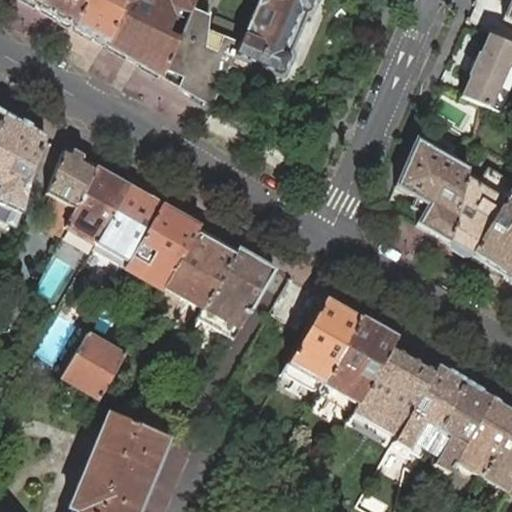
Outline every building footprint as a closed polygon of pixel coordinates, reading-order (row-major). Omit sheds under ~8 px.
[(20,0),(37,9),(40,0),(20,0)] [(40,0),(37,9),(70,29),(82,0),(40,0)] [(82,0),(70,29),(104,47),(122,0),(82,0)] [(192,0),(122,0),(104,47),(159,79),(163,71),(190,7),(192,0)] [(257,0),(244,31),(238,45),(232,59),(244,64),(255,69),(258,70),(279,79),(279,78),(283,77),(291,57),(290,53),(289,53),(305,16),(306,16),(309,15),(310,15),(315,0),(257,0)] [(511,0),(510,0),(508,6),(502,20),(511,24),(511,0)] [(177,90),(211,109),(229,67),(232,59),(238,45),(232,42),(222,38),(206,32),(208,14),(190,7),(163,71),(181,79),(177,90)] [(511,78),(511,46),(486,36),(460,99),(497,114),(511,78)] [(232,59),(229,67),(241,73),(244,64),(232,59)] [(28,174),(44,139),(2,115),(0,118),(0,205),(10,211),(4,224),(14,229),(20,215),(28,174)] [(415,226),(447,245),(463,178),(465,171),(465,170),(414,141),(393,188),(402,193),(414,199),(427,206),(421,216),(415,226)] [(94,168),(63,150),(45,194),(51,197),(57,200),(63,204),(74,210),(94,168)] [(128,187),(94,168),(74,210),(64,230),(75,236),(84,241),(93,246),(128,187)] [(447,245),(468,258),(502,202),(509,190),(511,185),(487,170),(480,181),(465,171),(463,178),(447,245)] [(128,187),(93,246),(126,264),(160,206),(128,187)] [(504,280),(511,267),(511,192),(509,190),(502,202),(468,258),(504,280)] [(57,200),(51,197),(37,226),(60,237),(64,230),(74,210),(63,204),(57,200)] [(409,209),(421,216),(427,206),(414,199),(409,209)] [(197,227),(160,206),(126,264),(123,269),(161,291),(163,288),(194,233),(197,227)] [(201,310),(203,308),(211,293),(233,256),(214,245),(206,241),(194,233),(163,288),(187,302),(197,307),(201,310)] [(232,341),(239,329),(248,314),(273,271),(236,250),(233,256),(211,293),(203,308),(201,310),(196,319),(232,341)] [(285,365),(320,386),(358,320),(322,299),(288,279),(268,315),(290,327),(295,318),(307,325),(285,365)] [(320,386),(355,406),(387,349),(392,340),(358,320),(320,386)] [(60,378),(97,400),(123,355),(86,333),(60,378)] [(351,414),(350,414),(368,425),(376,430),(394,439),(413,407),(407,404),(410,398),(416,401),(431,374),(436,366),(422,358),(417,366),(387,349),(355,406),(351,414)] [(413,407),(394,439),(391,444),(406,453),(414,438),(422,443),(426,445),(427,442),(435,428),(462,383),(436,366),(431,374),(416,401),(413,407)] [(45,374),(38,387),(51,392),(58,380),(45,374)] [(488,399),(462,383),(435,428),(427,442),(426,445),(421,454),(434,461),(430,467),(445,475),(448,470),(452,463),(488,399)] [(154,393),(150,400),(186,421),(190,415),(154,393)] [(511,420),(511,413),(488,399),(452,463),(459,467),(458,469),(460,473),(466,477),(471,477),(472,475),(479,478),(511,420)] [(134,427),(164,440),(173,443),(186,421),(150,400),(134,427)] [(134,427),(106,414),(93,445),(102,448),(98,457),(95,456),(91,465),(94,467),(87,483),(79,479),(66,509),(75,511),(135,511),(143,492),(147,482),(164,440),(134,427)] [(511,420),(479,478),(505,493),(511,481),(511,420)] [(412,509),(421,496),(412,491),(404,504),(412,509)]
